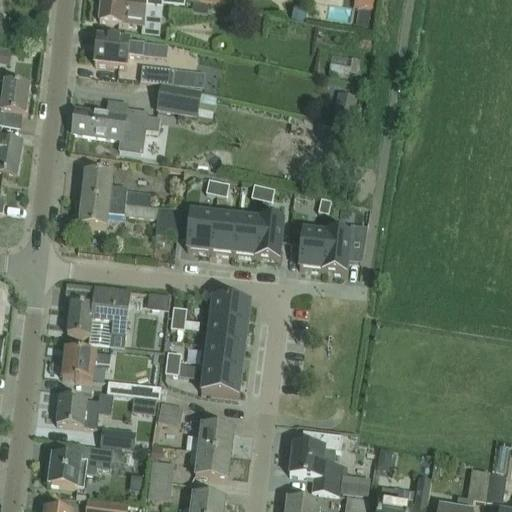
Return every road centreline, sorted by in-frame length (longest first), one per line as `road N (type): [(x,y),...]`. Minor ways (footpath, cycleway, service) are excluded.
road 1 (residential): [(37,269),(284,293),(270,425)]
road 2 (residential): [(37,269),(68,0)]
road 3 (residential): [(9,511),(37,269)]
